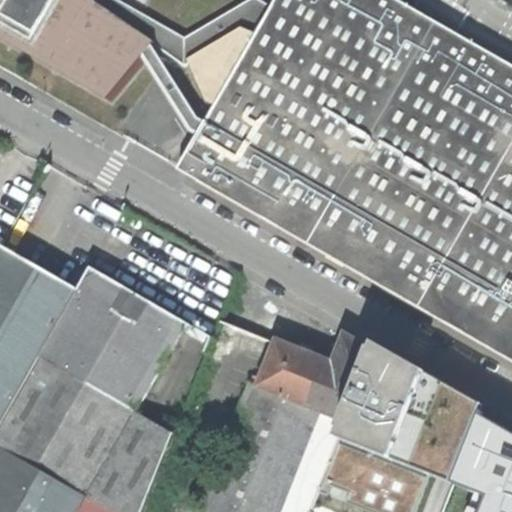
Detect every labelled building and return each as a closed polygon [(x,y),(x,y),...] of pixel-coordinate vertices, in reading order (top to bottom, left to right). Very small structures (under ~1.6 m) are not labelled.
[(0,0),(0,41),(111,105),(155,48),(95,7),(83,0),(0,0)] [(511,66),(396,0),(277,0),(272,10),(290,21),(278,42),(258,34),(239,25),(184,61),(205,107),(214,111),(253,129),(244,146),(206,125),(180,172),(429,314),(511,362),(511,66)] [(272,10),(258,34),(278,42),(290,21),(272,10)] [(214,111),(206,125),(244,146),(253,129),(214,111)] [(48,276),(0,248),(0,511),(108,511),(0,451),(0,426),(76,292),(48,276)] [(88,272),(76,292),(0,426),(0,451),(108,511),(142,511),(172,437),(134,415),(183,326),(116,287),(88,272)] [(252,316),(283,318),(284,287),(249,285),(248,298),(252,298),(252,316)] [(308,511),(368,361),(373,348),(344,332),(333,361),(312,353),(275,340),(262,374),(254,371),(198,511),(308,511)] [(308,511),(367,511),(379,481),(353,471),(381,398),(392,371),(368,361),(308,511)] [(469,443),(499,455),(510,427),(482,411),(469,443)] [(511,511),(511,493),(508,492),(500,511),(511,511)]
